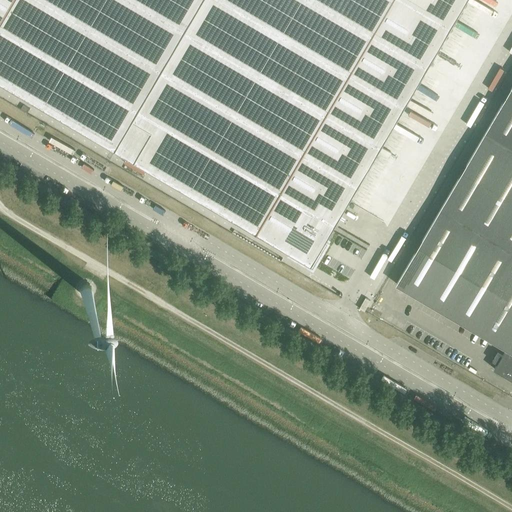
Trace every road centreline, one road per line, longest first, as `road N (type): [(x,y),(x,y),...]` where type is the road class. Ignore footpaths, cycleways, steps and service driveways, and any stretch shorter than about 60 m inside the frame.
road 1 (unclassified): [(0,139),(511,441)]
road 2 (unclassified): [(511,418),(0,117)]
road 3 (unknown): [(0,66),(148,167),(175,176),(228,157)]
road 4 (unknown): [(322,0),(228,157)]
